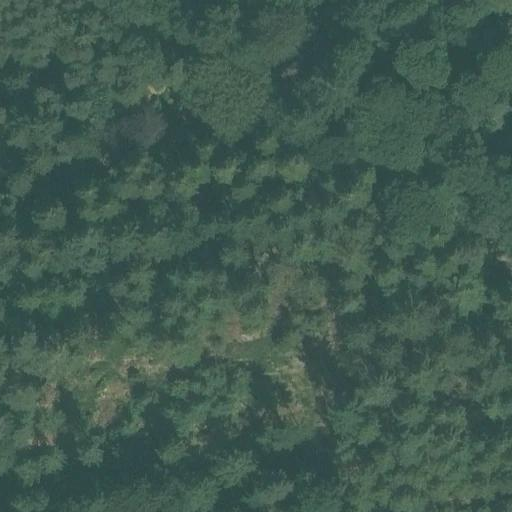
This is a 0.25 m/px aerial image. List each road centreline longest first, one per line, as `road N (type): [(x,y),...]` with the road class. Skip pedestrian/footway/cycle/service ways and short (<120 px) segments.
road 1 (track): [(0,222),(109,165),(269,58)]
road 2 (unclassified): [(269,58),(435,220),(500,264)]
